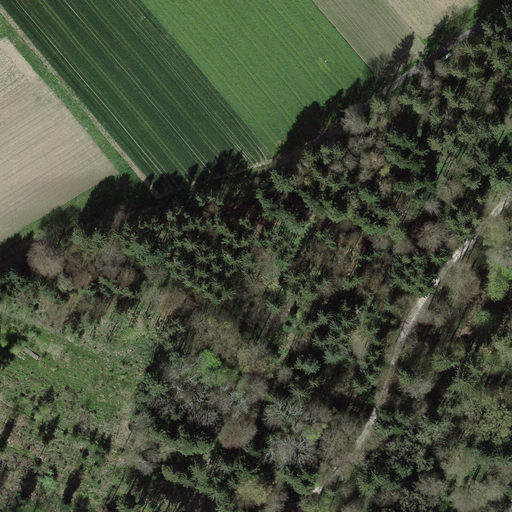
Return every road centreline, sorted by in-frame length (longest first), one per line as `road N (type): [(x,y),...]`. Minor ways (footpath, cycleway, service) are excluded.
road 1 (track): [(0,261),(33,239),(259,180),(511,8)]
road 2 (track): [(511,191),(422,306),(368,429),(302,511)]
